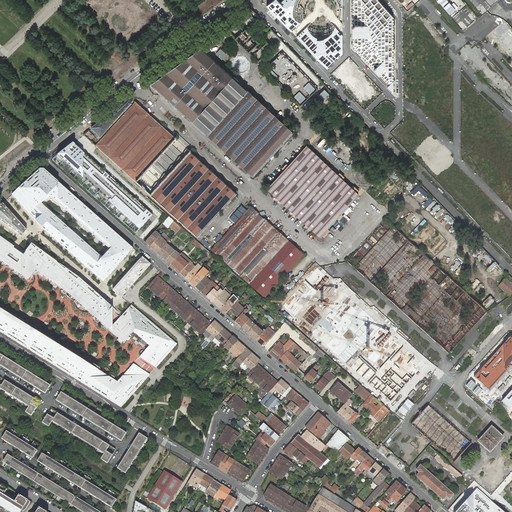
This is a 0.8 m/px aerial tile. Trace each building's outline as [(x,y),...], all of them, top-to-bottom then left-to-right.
[(282,0),(280,2),(278,0),(273,0),(266,6),(291,31),(306,17),(305,15),(305,13),(305,10),(306,7),(307,4),(309,1),(310,0),(282,0)] [(342,0),(330,0),(332,0),(334,3),(335,6),(336,10),(336,13),(335,16),(343,24),(342,0)] [(378,0),(349,0),(350,48),(396,95),(396,20),(378,0)] [(269,32),(271,30),(253,10),(226,29),(236,38),(235,39),(249,52),(258,42),(246,30),(258,21),(261,24),(260,25),(266,30),(266,29),(269,32)] [(310,24),(296,37),(327,69),(343,54),(343,36),(332,23),(329,25),(327,26),(325,27),(322,27),(320,28),(317,27),(314,26),(312,25),(310,24)] [(281,40),(271,30),(269,32),(258,42),(249,52),(258,62),(275,45),(281,40)] [(208,55),(200,48),(151,83),(192,123),(233,78),(211,58),(214,56),(211,53),(208,55)] [(297,77),(290,69),(281,77),(289,85),(297,77)] [(233,78),(192,123),(200,129),(208,136),(248,92),(240,84),(233,78)] [(316,89),(309,83),(304,88),(310,95),(316,89)] [(329,95),(325,90),(318,96),(323,101),(329,95)] [(292,133),(248,92),(208,136),(252,177),(292,133)] [(306,98),(299,92),(294,97),(300,104),(306,98)] [(130,97),(90,128),(100,137),(133,99),(130,97)] [(309,98),(303,106),(307,108),(312,100),(309,98)] [(135,101),(96,147),(151,193),(157,187),(145,177),(155,165),(171,178),(153,198),(200,238),(239,193),(183,145),(175,154),(169,149),(178,138),(135,101)] [(88,131),(83,135),(84,135),(90,140),(90,141),(95,137),(88,131)] [(324,146),(327,138),(323,136),(319,144),(324,146)] [(153,215),(73,143),(52,160),(136,234),(153,215)] [(274,181),(267,189),(320,237),(359,195),(307,145),(274,181)] [(335,160),(339,156),(331,150),(328,154),(335,160)] [(344,168),(347,165),(340,159),(337,163),(344,168)] [(103,282),(133,248),(44,169),(41,169),(12,195),(22,206),(40,226),(45,230),(67,250),(98,277),(103,282)] [(0,205),(0,220),(22,236),(26,230),(15,217),(3,203),(0,205)] [(251,207),(211,250),(264,298),(303,255),(251,207)] [(174,221),(169,216),(163,223),(164,224),(165,223),(166,224),(165,225),(168,228),(170,226),(174,221)] [(451,351),(487,312),(385,220),(347,262),(449,354),(450,352),(451,353),(452,352),(451,351)] [(181,227),(174,221),(170,226),(177,232),(181,227)] [(157,232),(155,231),(145,242),(150,247),(160,236),(161,235),(157,232)] [(0,260),(29,281),(36,271),(100,322),(113,307),(102,298),(98,294),(86,284),(81,279),(51,258),(32,244),(25,254),(9,243),(0,236),(0,260)] [(160,236),(150,247),(157,253),(167,243),(167,242),(170,239),(166,236),(163,239),(160,236)] [(201,245),(196,240),(193,244),(198,249),(201,245)] [(175,255),(173,253),(175,251),(173,249),(169,246),(167,243),(157,253),(166,260),(170,265),(177,257),(181,253),(183,251),(181,249),(175,255)] [(181,253),(177,257),(170,265),(180,273),(190,261),(191,261),(188,259),(185,256),(181,253)] [(123,277),(112,290),(120,298),(151,264),(142,256),(123,277)] [(185,277),(195,266),(194,266),(192,263),(190,261),(180,273),(185,277)] [(306,268),(311,272),(316,265),(311,261),(306,268)] [(197,265),(195,266),(185,277),(190,282),(200,271),(201,270),(202,269),(198,266),(199,265),(197,264),(197,265)] [(205,276),(209,273),(208,272),(207,273),(205,274),(201,270),(200,271),(190,282),(195,287),(204,278),(205,276)] [(511,294),(511,278),(508,274),(506,276),(506,275),(503,278),(505,279),(498,286),(510,296),(511,294)] [(200,331),(203,333),(211,323),(208,320),(207,321),(203,318),(200,315),(201,314),(198,311),(194,308),(193,309),(190,306),(186,303),(187,302),(185,299),(182,297),(181,298),(177,295),(174,292),(175,291),(171,288),(167,284),(167,285),(163,282),(159,279),(160,278),(157,275),(148,285),(151,288),(149,290),(153,293),(158,297),(160,295),(162,297),(165,300),(163,302),(168,306),(172,309),(174,307),(176,309),(178,312),(177,314),(180,317),(185,321),(187,319),(189,321),(192,323),(190,325),(194,329),(198,333),(200,331)] [(210,281),(205,276),(204,278),(195,287),(201,292),(208,284),(209,283),(209,282),(210,281)] [(241,280),(236,276),(231,282),(232,283),(233,282),(235,284),(234,285),(235,285),(241,280)] [(212,285),(209,283),(208,284),(201,292),(206,296),(214,289),(215,287),(216,286),(214,285),(213,284),(212,285)] [(212,302),(222,291),(220,289),(219,290),(215,287),(214,289),(206,296),(212,302)] [(229,297),(222,291),(212,302),(221,309),(232,296),(234,294),(235,293),(235,292),(234,291),(233,293),(232,292),(229,295),(230,296),(229,297)] [(229,309),(237,301),(232,296),(221,309),(226,314),(229,309)] [(240,301),(238,300),(237,301),(229,309),(233,313),(234,314),(238,317),(245,310),(246,309),(249,306),(247,305),(244,309),(241,306),(240,306),(238,303),(240,301)] [(248,311),(252,306),(250,304),(249,306),(246,309),(245,310),(238,317),(235,321),(241,327),(249,319),(244,314),(245,314),(248,311)] [(122,315),(109,330),(124,342),(134,333),(149,346),(140,357),(156,368),(176,344),(132,305),(126,311),(122,315)] [(113,307),(100,322),(109,330),(122,315),(113,307)] [(0,331),(48,362),(77,380),(121,408),(133,394),(150,375),(134,364),(118,383),(0,308),(0,331)] [(80,323),(84,314),(77,311),(73,320),(80,323)] [(266,313),(264,316),(271,323),(274,320),(266,313)] [(252,322),(249,319),(241,327),(248,333),(255,324),(253,323),(252,322)] [(223,328),(215,320),(206,330),(215,338),(223,328)] [(286,320),(284,323),(292,330),(294,327),(286,320)] [(265,330),(268,327),(266,326),(264,329),(262,331),(258,327),(255,324),(248,333),(256,340),(265,330)] [(263,347),(275,333),(268,327),(265,330),(256,340),(263,347)] [(232,336),(223,328),(215,338),(217,340),(221,344),(224,346),(232,336)] [(206,330),(203,333),(212,341),(212,340),(215,338),(206,330)] [(232,336),(224,346),(229,350),(237,340),(232,336)] [(365,378),(388,399),(413,372),(414,361),(419,366),(421,362),(417,358),(414,358),(410,360),(412,356),(409,350),(402,347),(403,342),(391,337),(389,339),(384,338),(386,341),(388,341),(383,344),(384,347),(383,351),(384,351),(382,353),(384,357),(379,359),(374,363),(376,366),(372,371),(371,375),(365,378)] [(511,365),(511,338),(510,337),(474,377),(489,390),(511,365)] [(217,340),(215,338),(212,340),(216,344),(221,348),(224,346),(221,344),(217,340)] [(237,340),(229,350),(231,352),(234,355),(237,358),(246,348),(237,340)] [(289,347),(294,342),(291,340),(283,349),(284,350),(283,352),(276,346),(276,345),(270,352),(278,360),(280,358),(286,350),(289,347)] [(302,350),(297,346),(294,342),(289,347),(286,350),(287,351),(280,358),(288,365),(295,358),(288,352),(292,349),(293,348),(299,353),(301,352),(302,350)] [(240,360),(243,363),(251,353),(246,348),(237,358),(232,364),(235,367),(240,360)] [(319,349),(316,352),(322,357),(325,354),(319,349)] [(306,360),(309,356),(302,350),(301,352),(299,353),(302,356),(297,361),(295,358),(288,365),(295,372),(298,369),(302,365),(299,362),(303,357),(306,360)] [(0,353),(0,365),(45,394),(50,385),(0,353)] [(248,367),(251,370),(253,368),(260,360),(251,353),(243,363),(245,365),(247,367),(248,367)] [(316,382),(320,377),(318,375),(317,375),(316,374),(314,372),(315,371),(319,367),(317,366),(319,364),(317,363),(315,365),(304,378),(305,378),(306,379),(311,384),(313,380),(316,382)] [(257,364),(248,374),(251,376),(250,378),(254,381),(256,384),(258,382),(262,377),(265,373),(263,371),(259,368),(260,367),(257,364)] [(267,374),(265,373),(262,377),(258,382),(256,384),(259,385),(260,384),(264,388),(263,389),(268,394),(270,392),(277,383),(273,379),(274,378),(271,376),(268,373),(267,374)] [(323,389),(333,379),(330,376),(327,373),(317,384),(323,389)] [(290,387),(281,379),(270,392),(272,394),(276,389),(283,395),(285,397),(286,396),(288,394),(291,390),(292,389),(290,387)] [(31,416),(36,407),(31,404),(34,398),(5,380),(1,385),(0,384),(0,388),(29,407),(25,412),(31,416)] [(345,403),(348,399),(350,397),(353,395),(338,382),(336,383),(334,387),(331,390),(330,391),(345,404),(345,403)] [(370,394),(360,385),(355,391),(365,400),(370,394)] [(295,392),(292,389),(291,390),(288,394),(286,396),(288,398),(289,399),(293,403),(302,411),(309,404),(299,395),(295,392)] [(96,414),(61,392),(56,400),(113,436),(121,441),(126,433),(96,414)] [(272,394),(270,392),(260,403),(262,405),(272,394)] [(363,403),(360,406),(376,420),(382,413),(384,415),(387,411),(379,404),(380,403),(370,394),(365,400),(363,403)] [(234,407),(234,408),(241,400),(236,395),(231,400),(228,404),(227,404),(230,407),(232,407),(233,408),(234,407)] [(273,395),(264,405),(273,412),(275,409),(273,408),(277,404),(278,406),(281,403),(273,395)] [(347,421),(355,412),(352,410),(348,406),(346,405),(350,400),(348,399),(345,403),(345,404),(337,412),(347,421)] [(241,400),(234,408),(235,408),(235,409),(236,410),(236,412),(239,414),(247,405),(241,400)] [(298,416),(302,411),(293,403),(288,408),(298,416)] [(454,462),(471,443),(461,434),(428,405),(416,418),(415,417),(411,422),(412,423),(411,424),(420,432),(432,442),(454,462)] [(327,419),(318,412),(305,427),(319,439),(325,431),(323,429),(326,426),(330,422),(327,419)] [(347,421),(350,423),(351,422),(355,418),(358,415),(355,412),(347,421)] [(101,459),(107,463),(112,455),(106,451),(109,446),(57,413),(54,418),(47,414),(42,422),(49,427),(52,421),(103,453),(104,454),(101,459)] [(272,427),(279,433),(286,426),(272,414),(266,421),(272,427)] [(241,419),(237,424),(241,428),(246,423),(241,419)] [(224,431),(222,434),(235,442),(237,437),(237,436),(236,435),(237,432),(230,428),(227,426),(225,430),(226,430),(225,431),(224,431)] [(490,452),(503,437),(492,427),(478,441),(490,452)] [(344,445),(349,439),(343,434),(338,429),(329,441),(331,443),(328,446),(333,451),(336,453),(341,448),(344,445)] [(310,444),(318,451),(323,444),(316,438),(307,430),(305,433),(301,437),(310,444)] [(37,450),(6,431),(2,439),(32,458),(37,450)] [(125,473),(147,438),(139,433),(117,468),(125,473)] [(262,438),(271,446),(275,441),(274,441),(272,439),(269,436),(268,435),(266,433),(264,435),(262,437),(262,438)] [(235,442),(222,434),(220,437),(221,438),(221,439),(220,438),(217,442),(228,448),(229,446),(230,446),(232,446),(235,442)] [(301,437),(298,434),(290,444),(303,455),(309,460),(322,470),(330,461),(328,459),(321,453),(318,451),(310,444),(301,437)] [(269,449),(257,441),(254,446),(254,447),(255,448),(254,450),(264,457),(266,454),(265,453),(266,452),(266,453),(269,449)] [(309,460),(303,455),(290,444),(283,452),(291,458),(293,455),(299,460),(305,465),(309,460)] [(323,444),(318,451),(321,453),(326,447),(323,444)] [(344,456),(348,459),(355,451),(351,448),(350,447),(347,444),(337,455),(339,457),(342,454),(344,456)] [(361,463),(368,456),(362,451),(359,447),(350,457),(354,460),(355,462),(357,460),(361,463)] [(264,457),(254,450),(253,452),(251,451),(250,452),(247,457),(259,465),(261,461),(261,460),(262,460),(264,457)] [(217,464),(216,466),(219,468),(225,458),(223,457),(224,455),(224,454),(219,451),(213,460),(212,462),(215,464),(216,464),(217,464)] [(42,453),(37,461),(111,507),(116,500),(42,453)] [(82,511),(100,511),(7,454),(2,462),(82,511)] [(458,479),(462,475),(438,454),(435,458),(458,479)] [(289,468),(292,463),(280,455),(277,459),(278,460),(278,461),(277,460),(275,464),(285,470),(286,468),(287,468),(289,468)] [(367,471),(375,462),(368,456),(361,463),(359,465),(357,468),(354,471),(353,472),(357,476),(363,469),(360,467),(362,465),(367,469),(365,471),(367,472),(367,471)] [(225,458),(219,468),(222,470),(223,468),(224,469),(224,470),(227,472),(234,461),(230,458),(228,458),(227,459),(225,458)] [(234,478),(240,467),(238,466),(239,465),(239,463),(234,461),(227,472),(226,473),(230,475),(230,474),(231,475),(231,476),(234,478)] [(375,476),(382,468),(375,462),(367,471),(367,472),(364,475),(364,476),(359,481),(362,483),(368,475),(367,474),(369,472),(370,471),(375,476)] [(284,472),(285,470),(275,464),(272,467),(273,468),(273,469),(272,468),(269,472),(282,480),(285,474),(285,473),(284,472)] [(449,499),(453,494),(420,464),(416,469),(419,472),(416,476),(443,500),(446,496),(449,499)] [(238,480),(242,482),(250,470),(245,467),(243,468),(243,469),(240,467),(234,478),(237,480),(238,479),(239,480),(238,480)] [(205,474),(196,469),(190,479),(192,480),(192,479),(194,480),(199,483),(205,474)] [(382,481),(389,474),(383,469),(376,476),(382,481)] [(164,470),(147,497),(165,509),(182,482),(164,470)] [(205,474),(199,483),(206,488),(205,489),(207,490),(213,479),(205,474)] [(207,490),(206,491),(213,495),(213,496),(214,497),(222,485),(213,479),(207,490)] [(388,501),(401,485),(396,480),(392,485),(386,492),(389,495),(386,499),(388,501)] [(365,511),(366,511),(368,511),(371,509),(369,508),(368,509),(364,505),(365,504),(367,506),(383,488),(385,490),(389,486),(383,481),(364,503),(363,504),(360,508),(365,511)] [(331,489),(335,492),(339,488),(335,484),(331,489)] [(24,511),(31,502),(22,496),(19,500),(16,499),(18,496),(0,485),(0,507),(7,511),(24,511)] [(222,485),(214,497),(216,498),(218,496),(217,496),(217,495),(225,499),(230,490),(222,485)] [(267,500),(271,502),(277,492),(275,491),(276,489),(275,488),(271,485),(264,496),(265,499),(266,499),(267,499),(268,499),(267,500)] [(397,501),(407,490),(401,485),(388,501),(390,502),(391,501),(393,499),(397,501)] [(356,509),(322,488),(309,509),(308,511),(306,511),(360,511),(356,509)] [(504,511),(477,488),(455,511),(504,511)] [(336,492),(344,498),(346,496),(338,490),(336,492)] [(279,506),(286,495),(282,492),(280,492),(279,493),(277,492),(271,502),(274,504),(275,503),(276,504),(275,505),(279,507),(279,506)] [(416,498),(410,493),(395,511),(403,511),(413,501),(416,498)] [(228,495),(218,511),(225,511),(223,510),(225,506),(231,510),(237,500),(228,495)] [(283,509),(286,511),(292,501),(290,500),(291,499),(290,497),(286,495),(279,506),(282,508),(282,507),(283,507),(284,508),(283,509)] [(387,506),(385,504),(383,503),(382,501),(379,499),(377,502),(385,508),(387,506)] [(140,503),(133,501),(131,511),(146,511),(147,507),(140,503)] [(296,511),(301,504),(297,501),(295,501),(294,503),(292,501),(286,511),(290,511),(296,511)] [(420,507),(413,501),(403,511),(418,511),(422,508),(420,507)]
